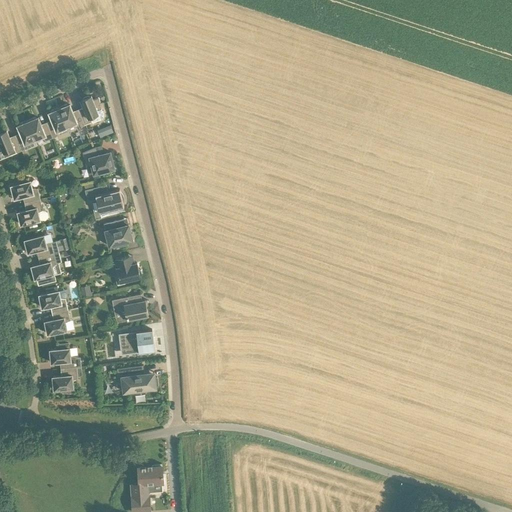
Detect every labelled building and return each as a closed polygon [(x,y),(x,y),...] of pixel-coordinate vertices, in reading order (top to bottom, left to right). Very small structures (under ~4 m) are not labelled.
[(84,107),(78,110),(84,125),(92,122),(92,123),(103,119),(104,115),(101,109),(99,98),(93,100),(91,96),(89,97),(88,96),(83,98),(83,99),(81,100),(84,107)] [(67,104),(59,107),(67,127),(69,132),(77,128),(84,125),(78,110),(72,112),(70,105),(67,106),(67,104)] [(52,120),(47,122),(53,138),(59,136),(60,138),(70,134),(69,132),(67,127),(59,107),(51,111),(51,112),(49,113),(52,120)] [(45,141),(53,138),(47,122),(41,125),(38,118),(36,119),(35,117),(27,120),(35,140),(43,136),(45,141)] [(21,133),(15,135),(22,151),(24,156),(27,155),(24,150),(29,148),(37,145),(35,140),(27,120),(19,124),(20,125),(18,126),(21,133)] [(111,124),(105,126),(108,135),(114,132),(111,124)] [(0,150),(2,149),(3,153),(6,157),(14,154),(22,151),(15,135),(10,138),(7,131),(5,131),(3,131),(0,132),(0,150)] [(91,165),(94,174),(100,172),(100,174),(109,172),(108,170),(114,169),(110,152),(97,155),(95,148),(83,153),(87,166),(91,165)] [(23,197),(24,203),(40,199),(37,188),(32,188),(30,181),(29,182),(28,178),(19,180),(20,184),(11,186),(12,188),(10,188),(12,197),(14,197),(14,199),(23,197)] [(85,190),(88,202),(91,201),(97,199),(100,213),(101,218),(125,212),(124,206),(124,205),(124,204),(124,203),(124,202),(125,201),(125,200),(125,199),(124,198),(124,197),(124,196),(123,195),(123,194),(122,193),(121,192),(120,191),(120,189),(109,192),(104,193),(102,186),(94,188),(85,190)] [(40,199),(24,203),(26,210),(18,212),(18,214),(18,215),(19,222),(21,223),(21,225),(40,220),(38,213),(43,210),(40,199)] [(123,219),(104,224),(108,240),(111,240),(113,245),(118,244),(119,246),(127,244),(126,242),(132,240),(130,230),(125,231),(124,226),(123,219)] [(81,229),(75,226),(72,232),(78,235),(81,229)] [(38,257),(59,252),(56,241),(51,242),(46,242),(44,235),(25,240),(25,242),(24,242),(26,252),(28,251),(28,253),(36,251),(38,257)] [(59,240),(59,241),(62,250),(62,251),(70,248),(67,237),(59,240)] [(32,268),(31,270),(33,276),(34,277),(35,279),(37,278),(39,284),(55,280),(54,274),(52,267),(59,263),(61,262),(59,252),(38,257),(40,264),(32,266),(32,268)] [(125,283),(125,281),(140,277),(140,276),(141,274),(140,270),(138,269),(137,263),(131,264),(129,257),(115,260),(117,268),(119,276),(115,277),(117,285),(125,283)] [(82,286),(83,296),(92,295),(91,285),(82,286)] [(40,297),(38,297),(40,306),(42,306),(42,308),(50,306),(52,313),(68,310),(66,298),(60,298),(59,291),(57,291),(56,286),(45,289),(46,294),(40,295),(40,297)] [(141,294),(112,299),(114,310),(119,309),(121,318),(127,317),(127,320),(148,316),(146,306),(148,306),(147,300),(142,301),(141,294)] [(48,334),(67,330),(65,323),(70,321),(68,310),(52,313),(53,320),(45,321),(45,323),(45,325),(46,331),(47,332),(48,334)] [(154,348),(152,329),(122,333),(125,354),(140,352),(140,350),(154,348)] [(57,344),(57,349),(50,350),(50,352),(49,352),(49,361),(51,361),(51,363),(60,362),(61,369),(77,368),(81,367),(80,357),(70,355),(69,343),(57,344)] [(154,372),(153,372),(144,373),(143,365),(117,369),(118,378),(122,377),(124,392),(135,391),(135,393),(145,392),(145,389),(156,388),(156,386),(158,386),(157,377),(155,378),(154,372)] [(78,376),(77,368),(61,369),(61,376),(53,377),(53,379),(52,380),(53,387),(54,388),(54,390),(63,389),(63,393),(73,393),(72,388),(74,388),(73,381),(78,379),(78,376)] [(140,485),(131,486),(133,510),(150,508),(149,492),(157,492),(156,484),(163,484),(163,476),(162,466),(161,466),(161,464),(154,464),(154,466),(153,466),(138,467),(140,485)]
